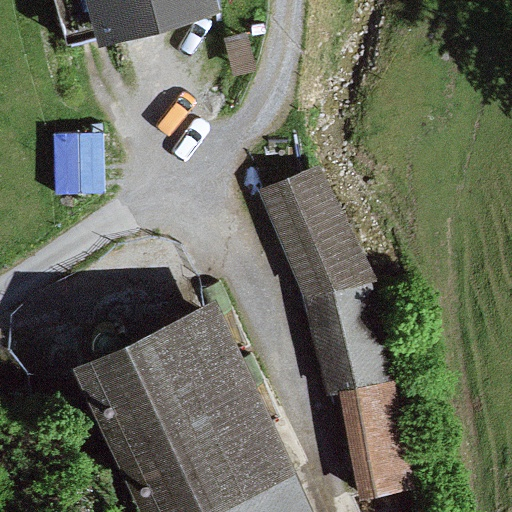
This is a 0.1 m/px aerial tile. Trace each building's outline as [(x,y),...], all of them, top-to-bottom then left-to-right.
[(57,0),(67,34),(191,0),(57,0)] [(248,29),(225,34),(234,73),(256,68),(248,29)] [(112,124),(62,127),(65,187),(115,185),(112,124)] [(321,160),(259,186),(303,290),(373,275),(380,272),(321,160)] [(373,275),(303,290),(328,388),(340,385),(396,372),(373,275)] [(323,511),(219,284),(73,350),(147,511),(323,511)] [(418,480),(396,372),(340,385),(360,492),(418,480)] [(0,384),(0,405),(8,401),(0,384)]
